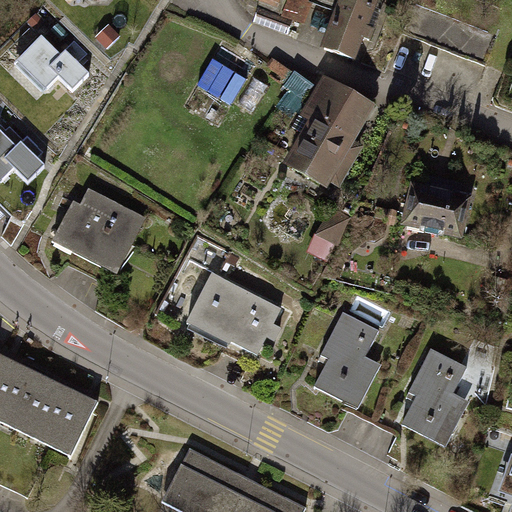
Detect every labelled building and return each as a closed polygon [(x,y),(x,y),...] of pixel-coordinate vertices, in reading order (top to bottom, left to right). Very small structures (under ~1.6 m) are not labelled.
[(296,0),(289,19),(294,21),(302,23),(310,1),(310,0),(296,0)] [(310,0),(310,1),(337,11),(322,51),(354,62),(362,38),(370,41),(381,11),(373,8),(375,0),(310,0)] [(414,6),(403,35),(488,65),(498,36),(414,6)] [(289,35),(294,21),(289,19),(260,8),(255,22),(289,35)] [(48,29),(62,50),(73,42),(59,21),(48,29)] [(42,39),(15,67),(44,95),(58,79),(73,93),(89,76),(75,63),(84,53),(74,44),(62,58),(42,39)] [(312,120),(288,164),(329,187),(373,107),(324,80),(304,116),(312,120)] [(0,132),(0,185),(0,186),(15,171),(29,185),(45,168),(32,155),(39,148),(29,138),(18,149),(0,132)] [(413,185),(404,225),(463,238),(472,198),(459,195),(461,185),(425,177),(423,187),(413,185)] [(86,186),(54,245),(118,279),(150,220),(86,186)] [(215,274),(187,321),(255,361),(283,314),(215,274)] [(332,353),(314,387),(351,407),(374,364),(364,359),(380,329),(344,310),(323,348),(332,353)] [(418,388),(399,422),(437,442),(460,399),(450,394),(466,364),(430,345),(409,383),(418,388)] [(0,356),(0,425),(70,459),(97,403),(0,356)] [(511,447),(494,493),(511,499),(511,447)] [(191,450),(163,504),(178,511),(304,511),(306,509),(191,450)]
